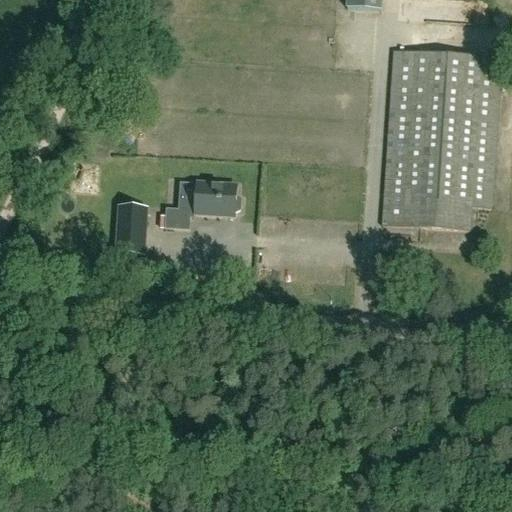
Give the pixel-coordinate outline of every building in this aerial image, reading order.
[(381,13),(381,0),(348,0),(348,11),(381,13)] [(492,211),(502,61),(395,54),(383,228),(470,234),(472,210),(492,211)] [(235,219),(236,215),(241,213),(242,201),(237,198),(237,188),(197,186),(195,216),(235,219)] [(118,208),(115,256),(145,258),(149,210),(118,208)] [(190,233),(191,220),(166,218),(164,231),(190,233)]
